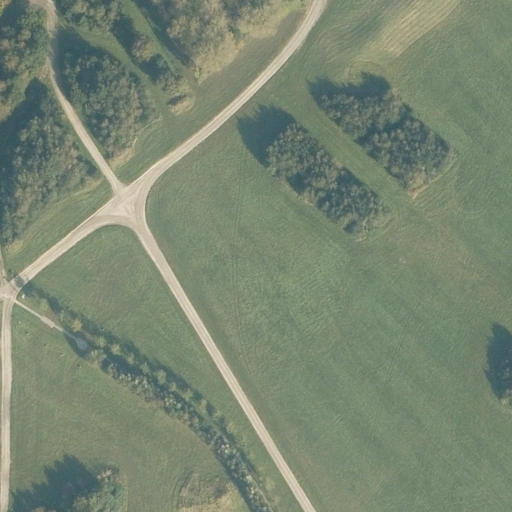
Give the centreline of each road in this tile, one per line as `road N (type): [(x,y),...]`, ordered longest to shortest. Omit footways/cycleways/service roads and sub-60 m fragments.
road 1 (track): [(317,0),(296,40),(218,122),(0,302)]
road 2 (unknown): [(124,200),(311,511)]
road 3 (track): [(51,0),(63,100),(124,200)]
